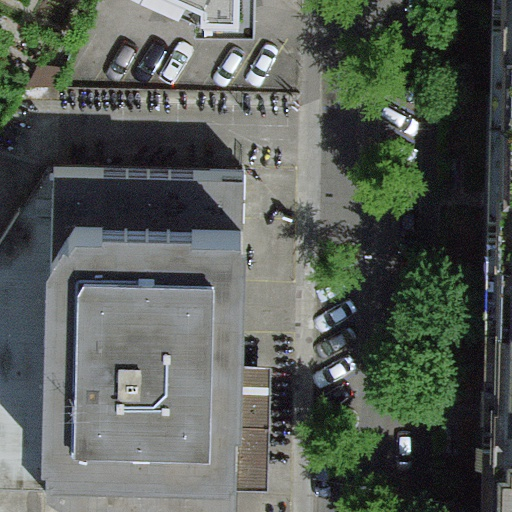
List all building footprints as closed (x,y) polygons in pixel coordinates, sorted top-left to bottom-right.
[(503,97),(511,97),(511,0),(505,0),(505,2),(503,97)] [(499,305),(511,305),(511,97),(503,97),(501,188),(501,207),(499,305)] [(55,241),(57,161),(51,162),(0,243),(0,336),(1,356),(0,355),(0,483),(46,485),(48,454),(55,241)] [(243,212),(244,166),(57,161),(55,241),(80,208),(243,212)] [(237,457),(243,212),(80,208),(55,241),(48,454),(237,457)] [(495,510),(503,511),(511,511),(511,305),(499,305),(497,402),(497,416),(495,510)] [(235,511),(237,457),(48,454),(46,485),(88,511),(235,511)]
